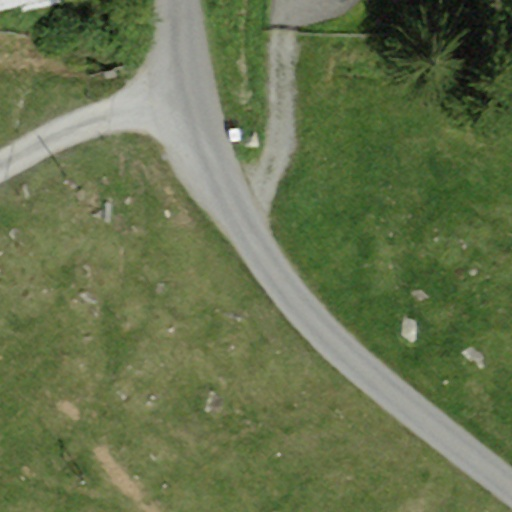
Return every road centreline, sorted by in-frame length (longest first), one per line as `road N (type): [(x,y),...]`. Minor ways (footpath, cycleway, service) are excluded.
road 1 (unclassified): [(511,483),(264,276),(184,110),(178,0)]
road 2 (track): [(291,0),(289,103),(269,175),(221,196)]
road 3 (track): [(184,110),(49,145),(0,171)]
